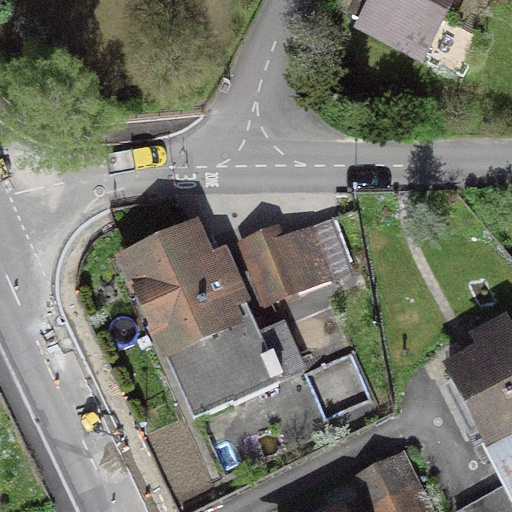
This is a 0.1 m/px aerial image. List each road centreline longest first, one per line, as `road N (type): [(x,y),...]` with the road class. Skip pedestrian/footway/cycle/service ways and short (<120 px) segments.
road 1 (secondary): [(116,511),(0,260)]
road 2 (residential): [(251,165),(511,166)]
road 3 (residential): [(0,190),(41,178),(251,165)]
road 4 (residential): [(251,165),(258,70),(289,0)]
